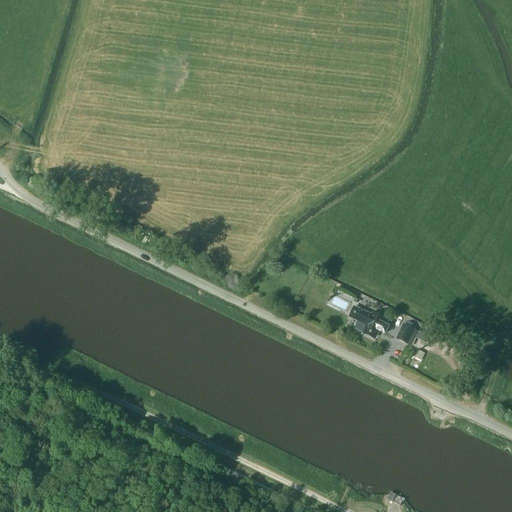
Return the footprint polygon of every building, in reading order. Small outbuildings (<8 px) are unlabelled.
[(373,313),(372,315),(363,311),(356,308),(351,319),(358,322),(362,324),(367,326),(366,329),(367,329),(365,334),(374,338),(376,333),(377,334),(379,331),(385,334),(385,333),(384,333),(387,327),(388,327),(382,324),(385,319),(373,313)] [(394,340),(405,346),(413,330),(401,324),(394,340)] [(425,349),(428,342),(419,338),(416,345),(425,349)] [(418,350),(414,357),(422,361),(426,354),(418,350)] [(468,368),(471,362),(462,357),(459,363),(468,368)] [(387,500),(392,502),(396,495),(391,492),(387,500)]
